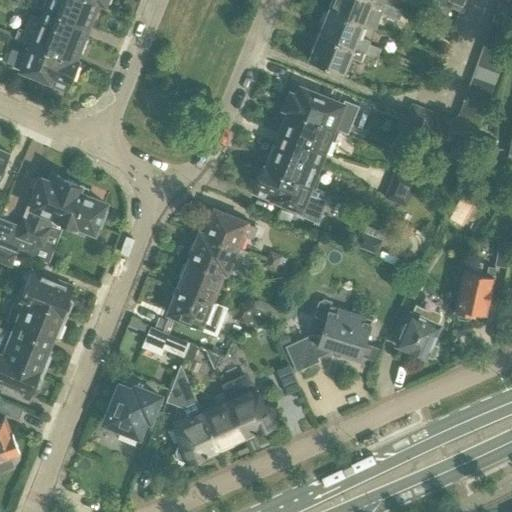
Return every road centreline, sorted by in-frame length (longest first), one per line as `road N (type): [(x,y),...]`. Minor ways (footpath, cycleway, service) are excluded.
road 1 (residential): [(511,359),(160,511)]
road 2 (unclassified): [(33,511),(160,176)]
road 3 (primary): [(511,402),(270,511)]
road 4 (residential): [(160,176),(188,171),(205,155),(267,0)]
road 5 (primary): [(362,507),(511,442)]
road 6 (residential): [(161,0),(102,147)]
